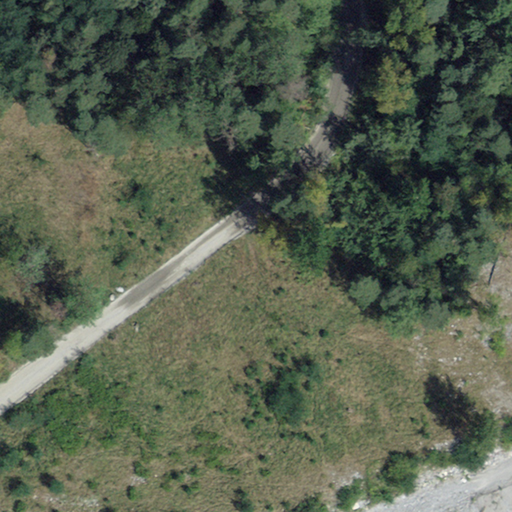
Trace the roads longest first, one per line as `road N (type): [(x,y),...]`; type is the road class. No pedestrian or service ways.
road 1 (track): [(347,114),(219,234),(0,389)]
road 2 (track): [(219,234),(268,246),(330,277),(417,368),(367,414)]
road 3 (track): [(511,180),(448,163),(347,114),(359,0)]
road 4 (track): [(0,276),(131,296)]
